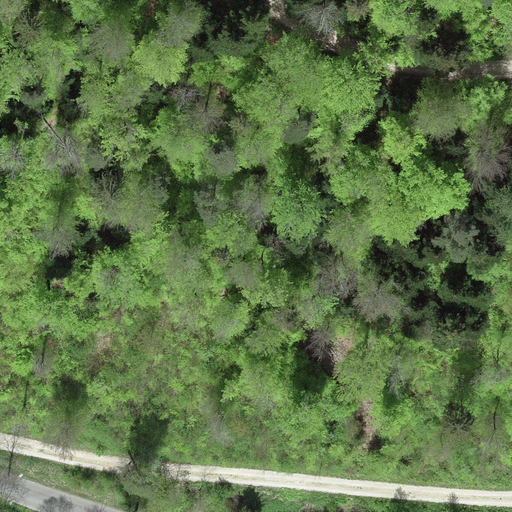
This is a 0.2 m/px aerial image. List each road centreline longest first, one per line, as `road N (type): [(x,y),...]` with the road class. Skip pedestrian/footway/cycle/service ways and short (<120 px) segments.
road 1 (track): [(0,438),(160,472),(511,498)]
road 2 (track): [(511,69),(414,68),(362,56),(254,0)]
